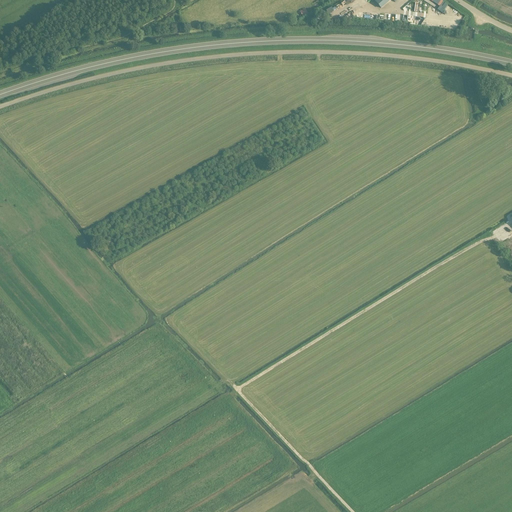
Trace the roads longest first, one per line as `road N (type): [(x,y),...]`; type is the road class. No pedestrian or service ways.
road 1 (unclassified): [(511,76),(290,51),(112,74),(0,107)]
road 2 (trunk): [(511,63),(366,42),(264,41),(110,63),(0,95)]
